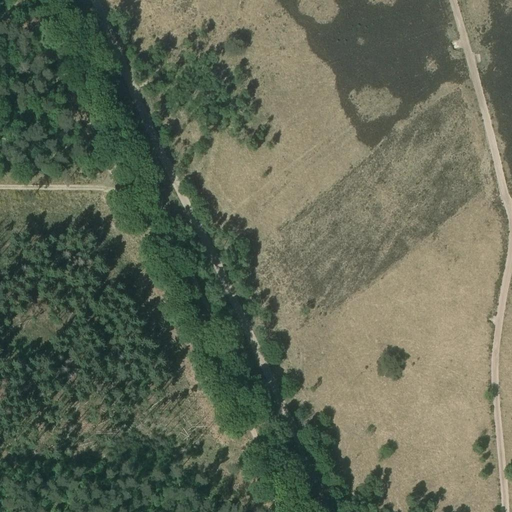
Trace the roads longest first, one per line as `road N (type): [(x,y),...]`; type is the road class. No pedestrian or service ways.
road 1 (track): [(29,0),(113,184),(145,216),(290,511)]
road 2 (track): [(92,0),(331,511)]
road 3 (track): [(503,511),(495,338),(511,244)]
road 4 (track): [(451,0),(511,211)]
